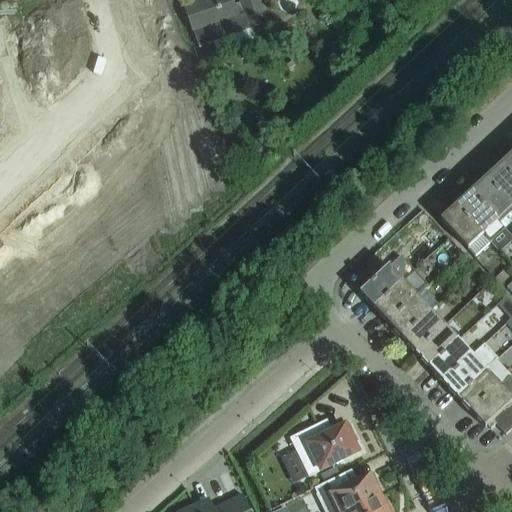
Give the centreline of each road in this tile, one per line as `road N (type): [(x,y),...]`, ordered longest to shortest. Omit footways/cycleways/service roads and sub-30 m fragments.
road 1 (residential): [(323,311),(328,270),(418,203),(511,112)]
road 2 (residential): [(141,511),(317,344),(323,311)]
road 3 (residential): [(486,483),(323,311)]
